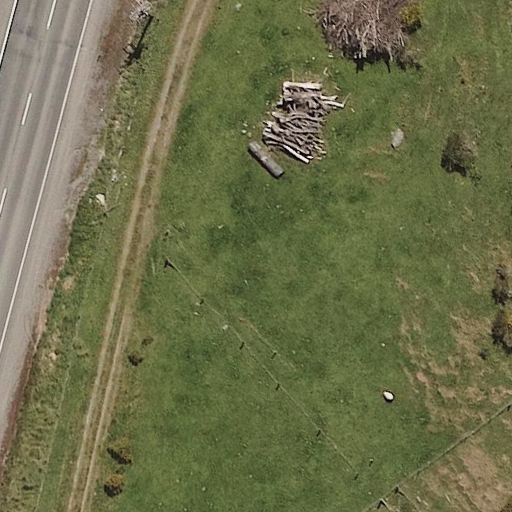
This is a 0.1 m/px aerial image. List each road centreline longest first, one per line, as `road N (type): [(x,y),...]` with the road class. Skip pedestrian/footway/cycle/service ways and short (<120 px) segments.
road 1 (track): [(76,511),(143,205),(203,0)]
road 2 (trunk): [(0,212),(54,0)]
